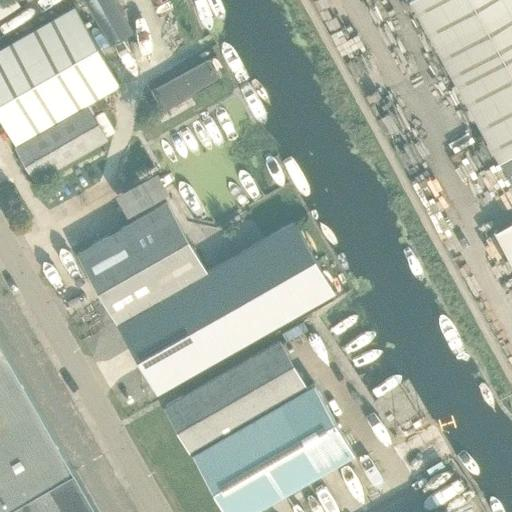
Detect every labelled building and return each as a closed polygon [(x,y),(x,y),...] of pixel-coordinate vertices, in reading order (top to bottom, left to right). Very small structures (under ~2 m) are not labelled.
[(85,0),(110,43),(132,30),(114,0),(85,0)] [(511,0),(412,0),(511,181),(511,219),(494,230),(511,263),(511,0)] [(100,94),(119,83),(74,4),(0,46),(0,117),(35,178),(106,137),(93,115),(107,106),(100,94)] [(165,108),(220,77),(209,59),(155,90),(165,108)] [(53,186),(58,196),(79,185),(74,175),(53,186)] [(206,270),(167,201),(78,252),(157,390),(332,290),(293,221),(206,270)] [(279,339),(182,395),(165,405),(190,449),(304,384),(279,339)] [(98,511),(0,340),(0,511),(98,511)] [(315,383),(193,452),(192,452),(226,511),(250,511),(354,453),(315,383)]
